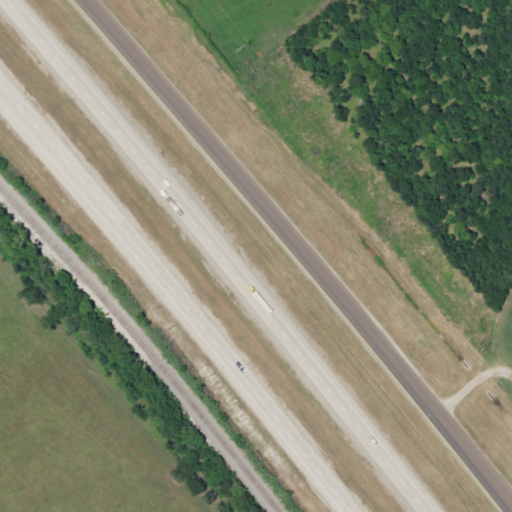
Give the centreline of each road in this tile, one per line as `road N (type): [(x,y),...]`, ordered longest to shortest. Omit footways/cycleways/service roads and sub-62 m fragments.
road 1 (tertiary): [(508,511),(85,0)]
road 2 (motorway): [(404,511),(0,17)]
road 3 (motorway): [(0,92),(343,511)]
